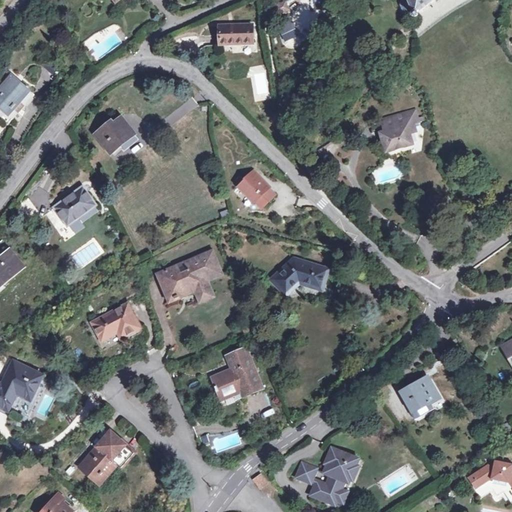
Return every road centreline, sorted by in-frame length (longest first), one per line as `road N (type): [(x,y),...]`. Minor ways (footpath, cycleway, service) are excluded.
road 1 (tertiary): [(137,58),(197,77),(350,227),(435,292)]
road 2 (tertiary): [(440,295),(412,337),(232,486)]
road 3 (residential): [(186,452),(162,368),(144,363),(110,382),(108,399),(153,438)]
road 4 (tertiary): [(0,206),(80,100),(137,58)]
road 5 (residential): [(511,199),(451,238),(436,259),(435,292)]
